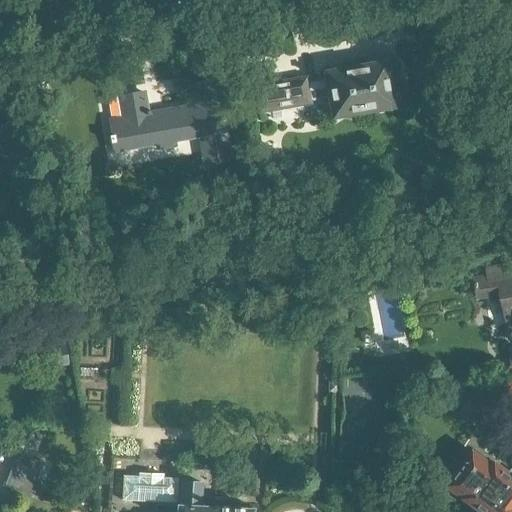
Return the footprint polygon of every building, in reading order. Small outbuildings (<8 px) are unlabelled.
[(292,81),(259,86),(263,111),(263,112),(311,104),(311,103),(334,99),(337,114),(344,113),(347,115),(352,114),(354,112),(374,108),(377,110),(383,109),(385,106),(403,103),(396,63),(367,68),(367,66),(363,67),(362,65),(360,65),(350,67),(350,69),(346,69),(347,72),(330,75),(331,80),(307,85),(306,79),(292,81)] [(143,92),(119,96),(123,118),(109,121),(112,136),(109,136),(110,142),(112,142),(113,151),(157,144),(157,148),(174,145),(173,141),(204,135),(207,154),(228,151),(223,123),(225,123),(224,119),(222,119),(216,82),(194,86),(197,105),(163,111),(161,112),(160,113),(160,114),(160,115),(151,117),(149,110),(146,111),(143,92)] [(0,167),(11,165),(10,159),(11,159),(10,153),(13,153),(10,132),(6,133),(6,129),(0,130),(0,167)] [(511,262),(487,267),(489,274),(477,277),(478,283),(476,283),(477,289),(479,289),(480,298),(502,294),(505,311),(508,310),(511,331),(511,262)] [(69,368),(66,346),(40,350),(43,364),(54,362),(56,370),(69,368)] [(511,384),(477,390),(480,410),(511,404),(511,384)] [(405,432),(397,435),(405,450),(412,447),(405,432)] [(452,485),(486,511),(511,511),(511,472),(500,463),(498,467),(478,452),(481,448),(475,443),(468,452),(471,454),(468,458),(471,460),(452,485)] [(415,452),(404,458),(413,476),(424,470),(415,452)] [(14,454),(7,474),(33,483),(42,456),(36,454),(33,461),(14,454)] [(252,511),(253,509),(201,507),(202,482),(178,481),(178,478),(163,477),(164,474),(139,473),(139,476),(124,475),(123,500),(159,502),(158,505),(156,505),(156,510),(153,511),(252,511)] [(7,474),(1,490),(27,500),(33,483),(7,474)]
